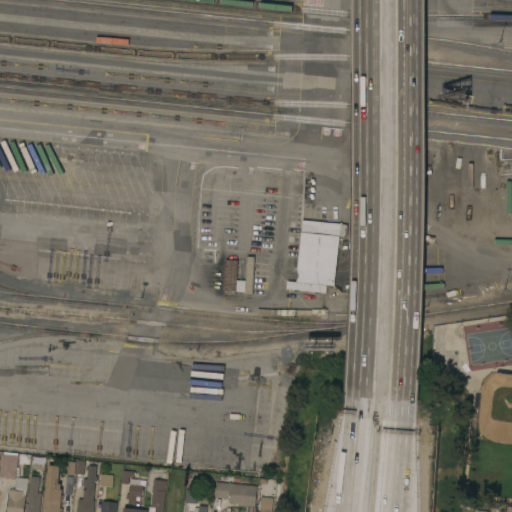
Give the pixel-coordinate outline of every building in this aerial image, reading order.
[(333,285),(296,281),(302,219),(347,224),(346,236),(338,236),(333,285)] [(252,293),(250,293),(250,294),(247,294),(247,293),(244,293),(247,256),(254,256),(252,293)] [(237,264),(238,264),(238,266),(240,266),(240,267),(237,267),(236,290),(234,290),(234,291),(232,291),(232,290),(227,290),(227,291),(225,291),(225,290),(224,290),(225,259),(237,260),(237,264)] [(0,468),(2,453),(30,456),(29,464),(26,463),(26,464),(17,463),(17,467),(20,467),(19,476),(16,475),(15,478),(9,478),(8,478),(5,478),(5,477),(0,476),(0,468)] [(32,455),(46,457),(45,465),(40,469),(30,468),(32,455)] [(74,475),(64,474),(66,460),(76,461),(74,475)] [(43,511),(48,464),(60,466),(58,483),(61,483),(60,489),(62,489),(60,507),(62,508),(61,511),(43,511)] [(123,470),(124,464),(127,464),(126,466),(127,466),(127,468),(129,468),(129,470),(134,471),(134,472),(135,472),(135,474),(134,474),(134,477),(129,476),(128,483),(121,483),(123,470)] [(96,475),(97,476),(97,481),(95,481),(93,500),(94,500),(93,511),(76,511),(78,498),(83,499),(83,489),(86,489),(86,485),(82,485),(83,478),(87,479),(88,469),(86,469),(86,466),(88,467),(88,465),(97,466),(96,475)] [(100,485),(101,473),(113,474),(112,486),(100,485)] [(39,511),(25,511),(26,503),(28,503),(30,484),(29,484),(30,475),(40,476),(38,492),(41,492),(39,511)] [(15,489),(16,476),(29,478),(27,490),(15,489)] [(146,480),(145,485),(143,485),(142,497),(136,496),(135,504),(127,503),(130,478),(146,480)] [(163,511),(154,511),(155,507),(151,506),(154,479),(167,480),(163,511)] [(257,485),(255,506),(237,504),(230,503),(228,501),(228,498),(214,497),(216,481),(257,485)] [(185,502),(186,488),(198,490),(197,503),(185,502)] [(6,511),(9,489),(23,491),(23,496),(25,496),(23,511),(6,511)] [(259,511),(261,496),(273,497),(271,511),(259,511)] [(100,511),(102,500),(118,501),(117,511),(116,511),(115,511),(100,511)]
